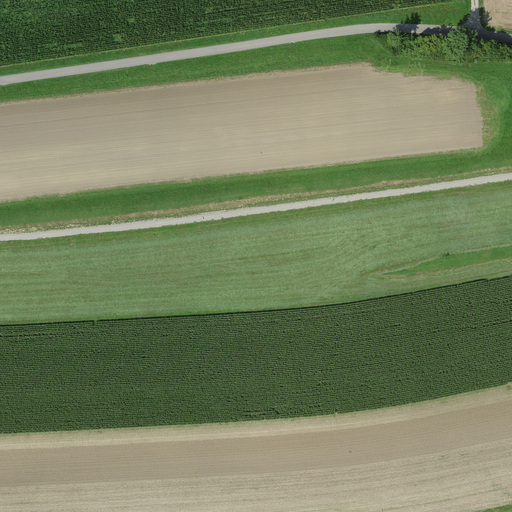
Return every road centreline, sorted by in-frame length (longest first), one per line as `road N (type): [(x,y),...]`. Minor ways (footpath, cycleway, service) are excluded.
road 1 (unclassified): [(0,81),(364,28),(511,39)]
road 2 (track): [(511,177),(158,226),(0,238)]
